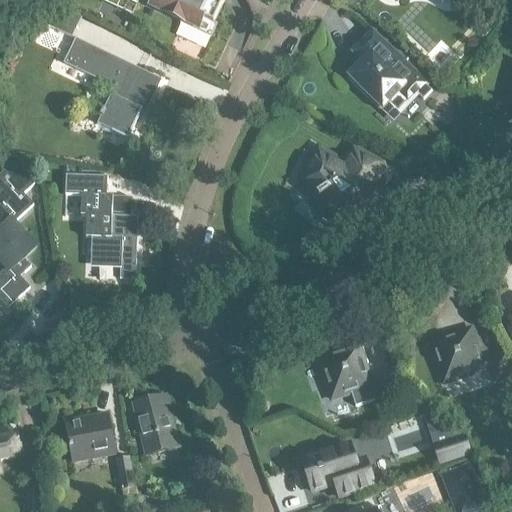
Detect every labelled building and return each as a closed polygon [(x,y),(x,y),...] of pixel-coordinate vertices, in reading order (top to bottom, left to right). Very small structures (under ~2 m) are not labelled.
[(137,0),(141,1),(141,0),(156,0),(152,10),(213,37),(229,0),(137,0)] [(381,0),(378,7),(400,17),(408,0),(381,0)] [(82,18),(51,4),(42,25),(72,39),(82,18)] [(354,79),(384,109),(399,94),(404,99),(412,90),(418,95),(423,101),(432,92),(426,87),(427,86),(375,36),(358,54),(368,65),(354,79)] [(162,83),(77,42),(65,66),(115,90),(98,126),(127,141),(146,104),(150,106),(162,83)] [(511,112),(510,118),(511,118),(511,69),(499,67),(492,92),(511,97),(511,112)] [(374,193),(375,190),(380,193),(381,190),(379,188),(388,173),(390,174),(393,170),(374,159),(373,160),(369,158),(370,157),(354,148),(344,165),(318,150),(306,171),(322,193),(314,198),(317,202),(320,200),(336,225),(339,223),(341,225),(353,217),(351,215),(367,204),(366,203),(368,201),(370,198),(372,196),(374,193)] [(0,193),(1,195),(0,196),(0,259),(8,268),(0,275),(0,302),(8,311),(31,289),(20,278),(31,269),(20,257),(31,247),(12,226),(34,206),(24,196),(35,186),(31,181),(38,175),(37,163),(25,161),(21,164),(25,168),(21,171),(14,163),(0,176),(0,193)] [(433,174),(446,186),(457,174),(444,162),(433,174)] [(67,167),(67,178),(79,178),(79,169),(67,167)] [(65,198),(82,198),(82,219),(87,219),(86,240),(92,240),(91,270),(120,271),(120,281),(136,282),(138,220),(112,219),(113,199),(108,199),(108,179),(79,178),(67,178),(66,178),(65,198)] [(511,318),(503,323),(511,341),(511,318)] [(429,392),(437,407),(453,400),(446,385),(465,376),(472,390),(489,382),(493,391),(511,381),(501,358),(502,358),(490,333),(466,345),(464,340),(451,346),(450,344),(416,361),(430,391),(429,392)] [(356,408),(405,392),(397,369),(370,378),(360,348),(319,361),(333,402),(351,396),(356,408)] [(179,448),(166,398),(135,406),(148,456),(179,448)] [(73,463),(115,455),(108,416),(66,424),(73,463)] [(0,465),(22,460),(17,436),(0,440),(0,476),(1,477),(0,473),(0,465)] [(433,447),(432,448),(439,468),(471,457),(465,437),(433,447)] [(312,497),(335,490),(339,503),(377,490),(367,458),(356,462),(351,443),(299,460),(312,497)] [(137,490),(131,459),(117,462),(123,493),(137,490)] [(482,511),(487,511),(469,466),(441,477),(454,511),(482,511)] [(42,511),(40,488),(26,489),(28,511),(42,511)]
